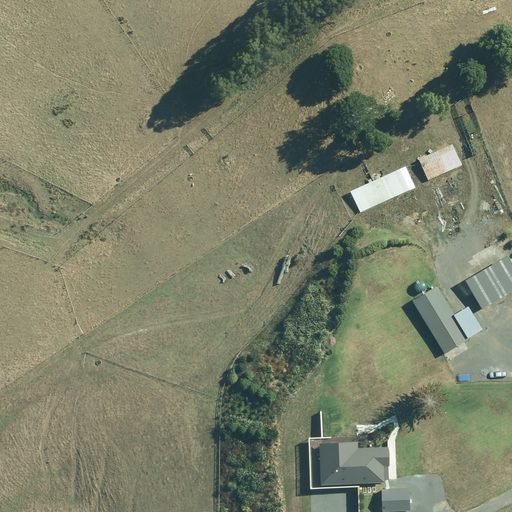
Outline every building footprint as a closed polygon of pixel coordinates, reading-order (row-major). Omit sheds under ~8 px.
[(428,180),(461,166),(452,145),(419,159),(428,180)] [(415,188),(405,167),(351,191),(360,212),(415,188)] [(483,308),(511,291),(511,265),(508,258),(467,280),(483,308)] [(482,330),(468,306),(454,315),(437,286),(412,301),(444,353),(482,330)] [(358,443),(320,444),(321,484),(386,482),(388,482),(387,448),(358,448),(358,443)] [(409,489),(382,490),(383,511),(410,510),(409,489)]
